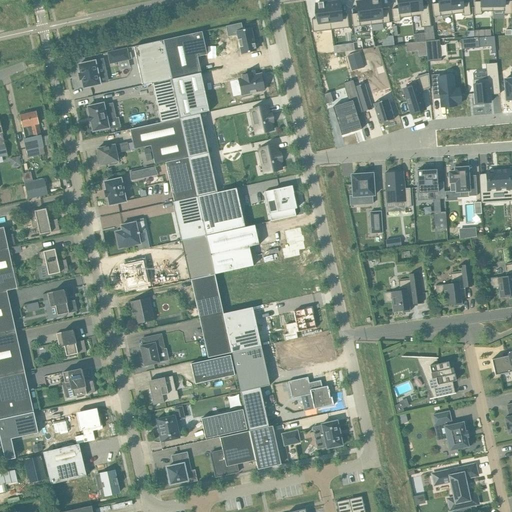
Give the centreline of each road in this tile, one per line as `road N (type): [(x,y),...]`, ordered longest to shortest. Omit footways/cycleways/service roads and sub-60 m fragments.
road 1 (residential): [(199,499),(148,510),(36,0)]
road 2 (residential): [(460,319),(505,511)]
road 3 (residential): [(345,336),(373,461),(321,473)]
road 4 (residential): [(308,160),(345,336)]
road 5 (residential): [(271,0),(308,160)]
road 6 (residential): [(388,148),(444,123),(511,117)]
road 7 (residential): [(321,473),(199,499)]
road 8 (residential): [(511,144),(388,148)]
